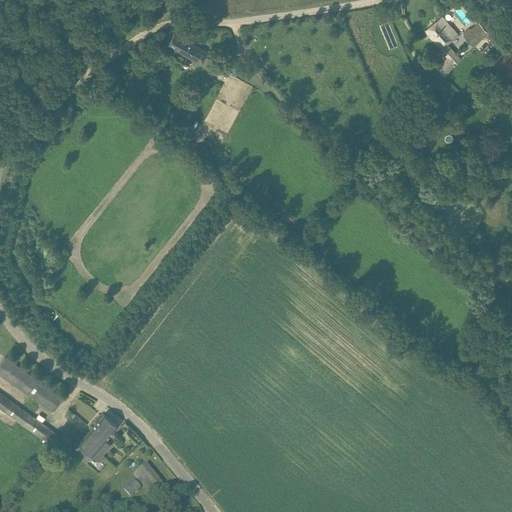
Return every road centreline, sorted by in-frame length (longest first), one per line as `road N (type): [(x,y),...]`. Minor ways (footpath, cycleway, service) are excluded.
road 1 (unclassified): [(0,180),(15,133),(43,102),(152,27),(377,0)]
road 2 (track): [(511,326),(455,280),(275,98),(232,23)]
road 3 (tertiary): [(212,511),(129,415),(35,352),(0,308)]
